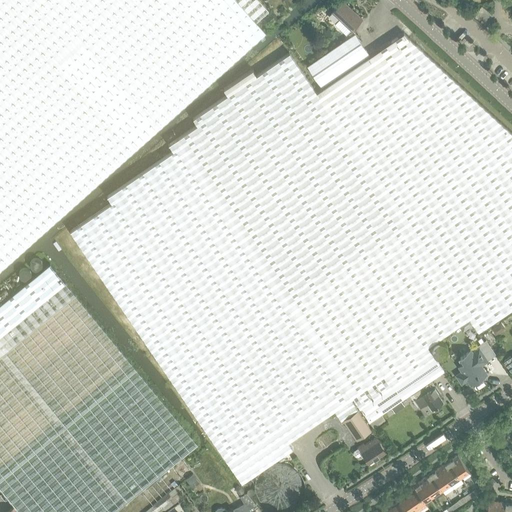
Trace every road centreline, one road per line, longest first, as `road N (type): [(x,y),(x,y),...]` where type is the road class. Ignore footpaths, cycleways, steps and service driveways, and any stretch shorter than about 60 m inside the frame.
road 1 (tertiary): [(327,511),(469,420)]
road 2 (tertiary): [(511,105),(398,0)]
